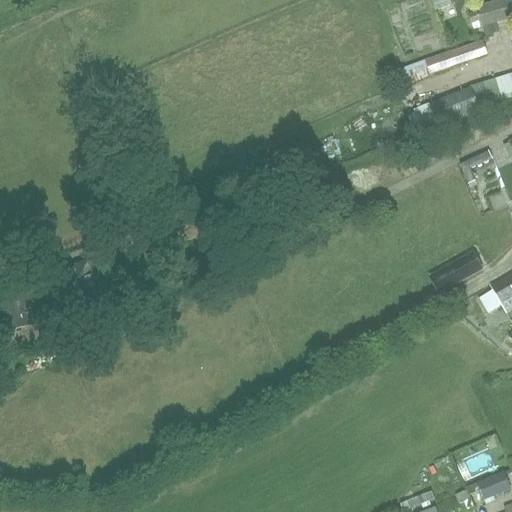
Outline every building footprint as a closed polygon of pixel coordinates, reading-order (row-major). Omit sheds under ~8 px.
[(451,5),(449,0),(431,0),(435,11),(451,5)] [(480,27),(483,26),(486,35),(505,29),(511,27),(511,10),(509,0),(503,0),(474,8),(480,27)] [(487,54),(482,40),(397,70),(403,86),(430,75),(463,63),(487,54)] [(511,95),(511,74),(482,83),(488,102),(500,97),(501,99),(511,95)] [(481,111),(475,97),(471,87),(447,97),(430,104),(440,128),(481,111)] [(459,167),(437,177),(442,188),(464,178),(468,185),(476,181),(471,169),(492,159),(488,151),(458,165),(459,167)] [(471,253),(428,277),(437,294),(480,269),(471,253)] [(103,302),(86,259),(43,275),(55,306),(68,300),(73,313),(103,302)] [(511,274),(491,287),(493,290),(478,299),(488,314),(496,310),(502,306),(506,313),(511,309),(511,274)] [(27,324),(18,296),(0,301),(0,313),(6,331),(27,324)] [(510,488),(504,474),(465,490),(466,490),(454,495),(458,503),(469,499),(473,506),(484,502),(483,499),(510,488)]
